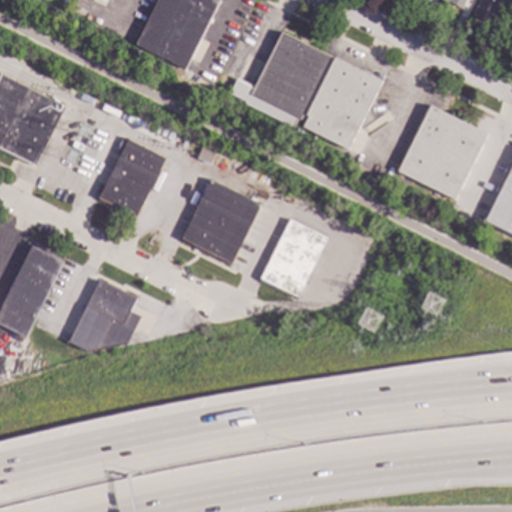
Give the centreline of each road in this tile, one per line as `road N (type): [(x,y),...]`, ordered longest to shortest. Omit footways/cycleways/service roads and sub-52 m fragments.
road 1 (motorway): [(393,396),(0,472)]
road 2 (motorway): [(139,511),(339,476),(511,457)]
road 3 (residential): [(225,305),(0,193)]
road 4 (residential): [(511,94),(324,0)]
